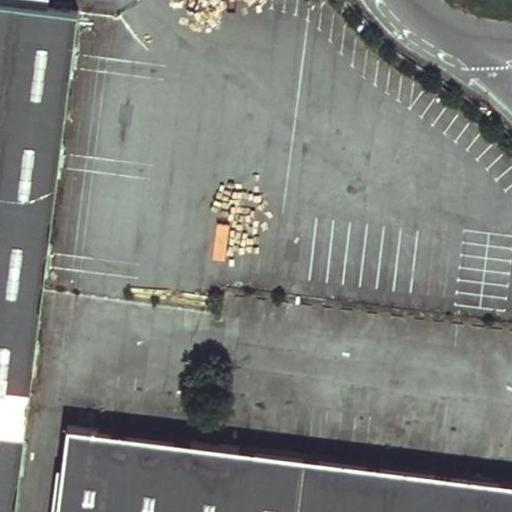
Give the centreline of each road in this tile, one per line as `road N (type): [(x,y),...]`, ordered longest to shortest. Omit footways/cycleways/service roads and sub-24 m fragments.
road 1 (unknown): [(138,0),(141,10),(204,51),(288,96),(431,136),(511,177)]
road 2 (unknown): [(511,391),(298,365)]
